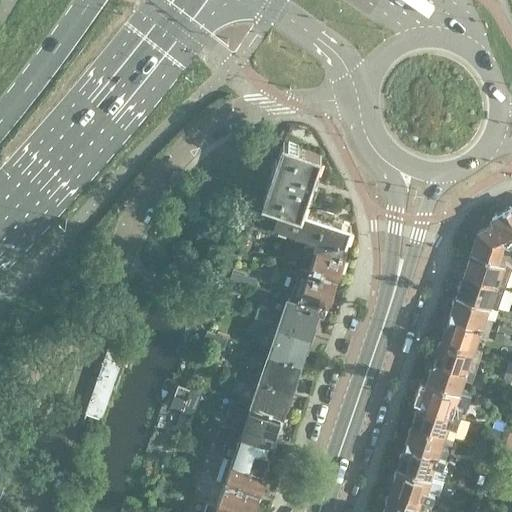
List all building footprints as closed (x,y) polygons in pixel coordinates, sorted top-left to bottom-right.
[(270,180),(263,199),(267,200),(266,202),(280,206),(281,207),(302,214),(304,210),(303,210),(310,189),(314,190),(318,180),(313,178),(322,153),(298,145),(299,143),(288,140),(288,141),(284,140),(277,159),(275,159),(268,180),(270,180)] [(187,207),(199,207),(199,197),(187,197),(187,207)] [(263,199),(256,216),(274,223),(274,224),(275,224),(281,207),(280,206),(266,202),(267,200),(263,199)] [(503,211),(492,216),(495,222),(505,242),(509,244),(511,247),(511,206),(511,207),(510,206),(502,210),(503,211)] [(281,207),(275,224),(306,235),(303,246),(314,245),(346,241),(351,226),(333,220),(304,210),(302,214),(281,207)] [(478,230),(472,250),(499,260),(505,242),(495,222),(478,230)] [(251,242),(244,239),(241,247),(248,250),(251,242)] [(316,246),(308,269),(309,269),(337,279),(347,252),(343,251),(346,241),(314,245),(316,246)] [(308,254),(311,245),(296,247),(295,255),(308,254)] [(468,262),(464,273),(504,286),(511,265),(504,262),(499,260),(472,250),(470,254),(468,256),(466,260),(468,262)] [(270,266),(258,262),(254,273),(266,277),(270,266)] [(256,276),(232,269),(229,278),(253,287),(256,276)] [(285,297),(288,298),(320,309),(327,311),(337,279),(309,269),(308,269),(301,290),(300,292),(299,292),(298,296),(287,293),(285,297)] [(459,287),(457,293),(490,304),(497,307),(504,286),(464,273),(462,279),(460,280),(458,285),(459,287)] [(452,307),(449,316),(489,329),(493,319),(486,316),(490,304),(457,293),(456,297),(452,307)] [(258,303),(253,316),(276,324),(311,336),(314,327),(317,323),(317,319),(320,309),(288,298),(285,297),(274,294),(269,307),(258,303)] [(239,311),(242,303),(228,298),(225,306),(239,311)] [(263,328),(265,320),(252,316),(249,324),(263,328)] [(442,337),(475,348),(479,336),(486,338),(489,329),(449,316),(442,337)] [(499,323),(496,331),(500,332),(511,336),(511,327),(503,324),(499,323)] [(276,324),(267,351),(269,352),(301,362),(302,362),(303,361),(306,357),(305,353),(311,336),(276,324)] [(231,338),(210,331),(206,342),(227,349),(231,338)] [(496,331),(494,339),(510,344),(511,338),(511,336),(500,332),(496,331)] [(439,346),(435,358),(468,369),(475,372),(482,351),(475,348),(442,337),(439,341),(439,346)] [(203,349),(200,358),(219,364),(222,355),(203,349)] [(267,351),(258,377),(293,389),(296,380),(298,379),(299,375),(299,372),(302,362),(301,362),(269,352),(267,351)] [(87,410),(88,410),(102,415),(120,362),(105,357),(87,410)] [(429,375),(428,380),(460,390),(464,378),(472,381),(475,372),(468,369),(435,358),(432,366),(429,375)] [(511,360),(508,359),(501,381),(511,384),(511,360)] [(246,382),(248,375),(233,370),(231,377),(246,382)] [(258,377),(249,404),(284,416),(284,414),(288,411),(287,406),(293,389),(258,377)] [(424,392),(421,401),(453,411),(460,414),(463,404),(456,402),(460,390),(428,380),(427,383),(424,392)] [(193,415),(197,404),(186,400),(182,411),(183,411),(192,414),(193,415)] [(415,418),(413,423),(446,433),(453,436),(460,414),(453,411),(421,401),(418,409),(415,418)] [(240,429),(240,431),(275,443),(278,434),(281,430),(280,426),(284,416),(249,404),(240,429)] [(475,410),(472,418),(485,422),(488,414),(475,410)] [(193,415),(184,412),(178,429),(187,432),(193,415)] [(220,423),(235,429),(238,420),(223,415),(220,423)] [(409,436),(406,444),(438,455),(446,458),(449,448),(442,445),(446,433),(413,423),(412,427),(409,436)] [(220,424),(216,435),(227,439),(222,452),(224,453),(266,468),(269,460),(271,458),(272,455),(271,452),(275,443),(240,431),(221,424),(220,424)] [(499,437),(496,446),(511,451),(511,447),(511,430),(502,427),(499,437)] [(487,434),(483,446),(495,449),(496,446),(499,437),(487,434)] [(188,440),(175,436),(172,444),(185,448),(188,440)] [(400,461),(399,465),(431,476),(432,476),(442,480),(443,480),(448,467),(443,466),(446,458),(438,455),(406,444),(403,452),(401,454),(400,458),(400,461)] [(0,491),(12,456),(0,452),(0,491)] [(224,453),(215,478),(224,481),(259,493),(268,468),(266,468),(224,453)] [(476,457),(473,467),(487,471),(490,461),(476,457)] [(396,477),(393,488),(425,499),(430,501),(432,501),(435,502),(442,480),(432,476),(431,476),(399,465),(399,466),(400,467),(399,470),(397,471),(395,475),(396,477)] [(204,474),(202,482),(212,486),(207,500),(215,503),(216,503),(240,511),(253,511),(259,493),(224,481),(215,478),(204,474)] [(472,489),(479,492),(482,486),(474,483),(472,489)] [(176,491),(158,485),(155,493),(173,500),(176,491)] [(387,503),(385,509),(395,511),(430,511),(432,509),(428,508),(430,501),(425,499),(393,488),(390,495),(388,496),(386,501),(387,503)] [(207,500),(203,511),(240,511),(216,503),(215,503),(207,500)]
